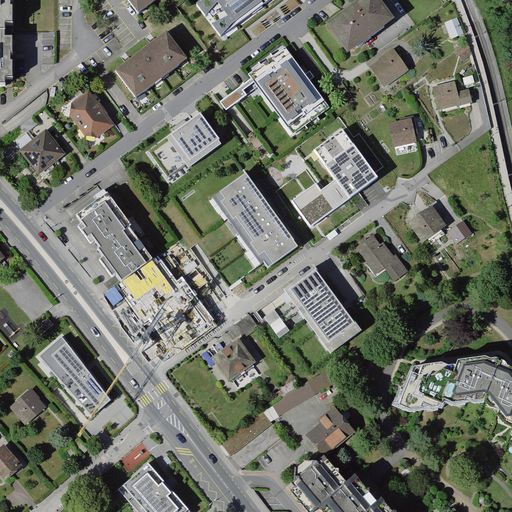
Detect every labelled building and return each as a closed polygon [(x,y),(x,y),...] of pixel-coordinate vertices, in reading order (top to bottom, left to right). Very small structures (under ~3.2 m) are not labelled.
[(0,0),(0,34),(5,35),(5,29),(12,29),(12,0),(0,0)] [(128,0),(142,18),(165,0),(128,0)] [(204,0),(197,6),(221,37),(271,0),(204,0)] [(348,57),(395,22),(378,0),(362,0),(325,27),(348,57)] [(459,17),(446,21),(451,38),(464,34),(459,17)] [(0,87),(6,88),(6,82),(12,82),(13,42),(5,42),(5,35),(0,34),(0,87)] [(191,63),(169,35),(144,55),(166,83),(191,63)] [(286,48),(249,76),(294,137),(331,109),(286,48)] [(411,72),(395,50),(381,61),(382,62),(371,70),(386,90),(411,72)] [(166,83),(144,55),(118,75),(140,103),(166,83)] [(440,113),(474,105),(471,92),(459,95),(457,84),(435,90),(440,113)] [(344,85),(337,89),(346,103),(353,99),(344,85)] [(104,110),(91,93),(74,106),(73,117),(80,127),(104,110)] [(116,127),(104,110),(80,127),(88,138),(100,139),(116,127)] [(201,113),(149,152),(169,178),(186,164),(190,169),(224,143),(201,113)] [(17,144),(29,135),(42,125),(36,118),(12,137),(17,144)] [(403,123),(391,125),(396,150),(420,144),(418,137),(421,136),(416,118),(402,121),(403,123)] [(382,178),(343,125),(310,149),(326,172),(287,200),(310,232),(349,203),(382,178)] [(29,135),(17,144),(42,176),(67,156),(49,132),(35,143),(29,135)] [(300,248),(246,175),(220,194),(225,201),(221,204),(234,222),(237,220),(254,243),(251,245),(270,270),(300,248)] [(132,225),(108,193),(77,215),(83,223),(78,226),(93,245),(96,242),(100,247),(98,249),(104,257),(100,260),(113,278),(117,275),(122,283),(153,260),(129,227),(132,225)] [(448,216),(439,203),(430,209),(431,210),(410,225),(425,246),(449,229),(443,219),(448,216)] [(474,237),(466,225),(453,233),(462,245),(474,237)] [(410,275),(398,257),(395,259),(385,244),(382,247),(375,237),(357,249),(378,279),(388,273),(396,284),(410,275)] [(0,251),(0,268),(8,262),(0,251)] [(194,285),(177,262),(149,282),(163,302),(181,290),(183,293),(194,285)] [(360,330),(318,272),(290,292),(333,350),(360,330)] [(282,338),(294,329),(277,305),(265,314),(282,338)] [(196,310),(183,319),(192,331),(205,322),(196,310)] [(260,330),(251,317),(236,327),(245,340),(260,330)] [(180,319),(173,324),(183,338),(190,333),(180,319)] [(113,400),(61,338),(39,356),(91,419),(113,400)] [(259,366),(240,340),(213,358),(231,384),(259,366)] [(454,369),(441,401),(450,405),(483,400),(497,364),(481,358),(457,361),(454,369)] [(412,368),(396,407),(406,411),(439,406),(441,401),(454,369),(439,363),(412,368)] [(483,400),(503,425),(511,428),(511,370),(497,364),(483,400)] [(325,376),(274,406),(281,418),(332,388),(325,376)] [(33,391),(10,410),(26,428),(48,410),(40,401),(41,400),(33,391)] [(356,432),(334,407),(318,420),(321,423),(308,434),(327,456),(356,432)] [(264,414),(223,445),(232,457),(274,426),(264,414)] [(6,445),(0,450),(0,478),(4,483),(24,466),(6,445)] [(290,475),(290,480),(316,510),(318,509),(340,489),(314,460),(309,459),(308,464),(295,475),(290,475)] [(184,511),(186,511),(146,465),(117,491),(135,511),(184,511)] [(340,489),(318,509),(320,511),(365,511),(371,507),(348,482),(340,489)]
